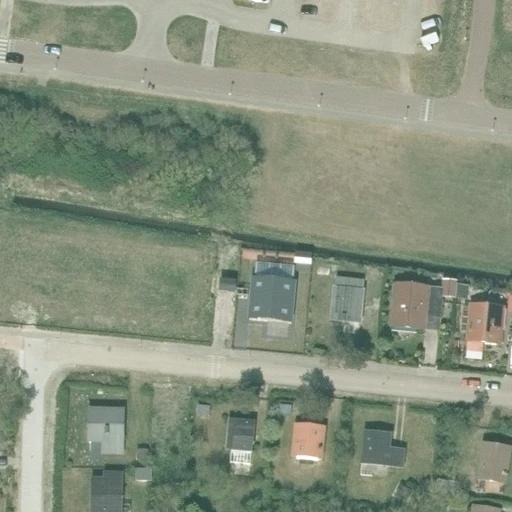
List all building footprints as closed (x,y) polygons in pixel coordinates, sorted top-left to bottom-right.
[(309,266),(310,258),(299,257),(298,264),(309,266)] [(294,284),(254,280),(250,321),(290,324),(294,284)] [(359,328),(363,282),(335,280),(331,321),(341,322),(341,324),(343,324),(344,324),(345,318),(359,319),(358,328),(359,328)] [(221,282),(221,281),(220,281),(218,293),(219,293),(220,293),(234,294),(234,295),(236,283),(235,283),(221,282)] [(424,330),(428,291),(394,288),(390,327),(424,330)] [(467,335),(467,343),(499,346),(500,338),(502,314),(493,313),(494,309),(491,309),(490,313),(470,311),(467,335)] [(90,413),(90,410),(89,410),(88,444),(89,444),(89,442),(123,443),(123,442),(121,442),(122,411),(121,411),(121,414),(90,413)] [(289,419),(289,412),(278,411),(278,418),(289,419)] [(229,421),(230,420),(228,420),(225,452),(226,452),(226,451),(231,452),(229,463),(249,466),(250,454),(251,455),(252,447),(253,447),(253,444),(252,444),(254,423),(253,423),(253,427),(239,426),(240,422),(229,421)] [(297,428),(297,427),(296,427),(293,459),(294,459),(294,458),(318,460),(318,461),(319,461),(320,454),(321,454),(321,451),(320,451),(322,430),(321,430),(321,434),(307,433),(308,429),(297,428)] [(365,434),(364,434),(361,465),(362,465),(362,464),(386,467),(386,468),(387,468),(387,467),(402,468),(404,452),(389,451),(390,436),(389,436),(389,440),(375,439),(375,436),(365,434)] [(485,447),(485,446),(483,446),(477,481),(488,483),(488,482),(502,484),(502,485),(504,485),(510,450),(508,449),(507,450),(485,447)] [(120,511),(120,483),(119,483),(119,476),(108,476),(107,483),(93,482),(92,482),(91,511),(105,511),(105,509),(119,509),(118,511),(120,511)]
